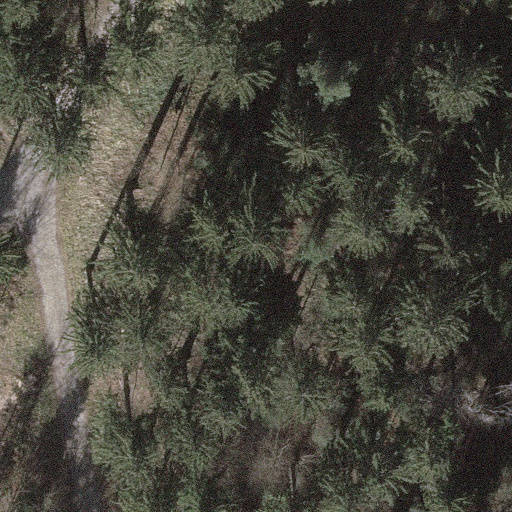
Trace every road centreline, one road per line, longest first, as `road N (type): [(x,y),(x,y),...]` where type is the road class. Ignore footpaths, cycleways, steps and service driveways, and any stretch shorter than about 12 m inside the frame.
road 1 (track): [(93,511),(60,131)]
road 2 (track): [(60,131),(126,0)]
